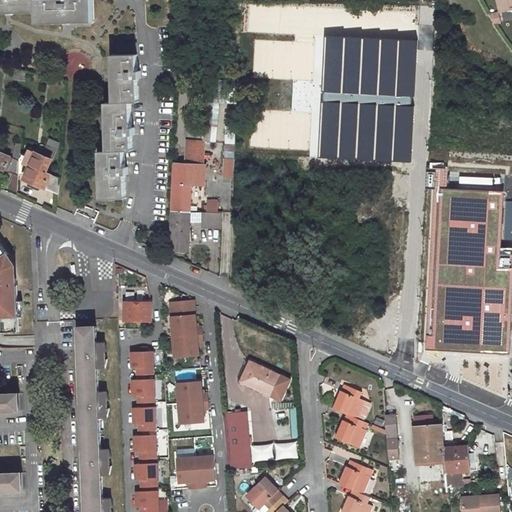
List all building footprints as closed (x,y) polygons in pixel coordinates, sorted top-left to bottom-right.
[(0,0),(0,12),(9,13),(38,12),(38,24),(65,23),(93,23),(92,0),(0,0)] [(511,0),(497,0),(501,12),(511,9),(511,0)] [(492,24),(500,22),(497,12),(489,14),(492,24)] [(418,41),(325,36),(318,158),(411,163),(418,41)] [(115,101),(107,101),(108,130),(108,150),(100,149),(100,168),(101,199),(127,198),(126,175),(129,175),(129,167),(126,167),(126,150),(133,149),(133,134),(136,134),(135,127),(133,127),(132,101),(141,101),(140,77),(142,77),(142,69),(140,70),(139,41),(119,42),(119,53),(114,53),(114,73),(115,101)] [(66,78),(88,78),(88,54),(66,54),(66,78)] [(208,142),(214,142),(216,128),(210,127),(208,142)] [(59,178),(46,173),(56,149),(48,145),(43,156),(36,154),(25,180),(58,194),(59,178)] [(187,145),(187,153),(203,154),(204,146),(187,145)] [(0,151),(0,168),(19,176),(20,160),(10,156),(11,154),(6,151),(4,154),(0,151)] [(187,153),(186,164),(203,165),(203,154),(187,153)] [(235,160),(225,159),(224,177),(234,177),(235,173),(235,160)] [(175,163),(174,183),(192,184),(202,185),(205,165),(203,165),(186,164),(175,163)] [(432,165),(425,349),(509,354),(511,292),(511,248),(499,247),(502,191),(444,189),(446,166),(432,165)] [(174,183),(173,211),(190,212),(192,184),(174,183)] [(209,200),(208,213),(218,213),(219,201),(209,200)] [(173,211),(171,249),(188,250),(190,212),(173,211)] [(218,213),(208,213),(204,212),(203,226),(222,226),(223,213),(218,213)] [(0,333),(18,333),(17,287),(16,287),(16,280),(12,280),(12,265),(6,256),(0,247),(0,333)] [(127,274),(118,275),(119,299),(128,299),(127,274)] [(182,301),(171,302),(172,316),(183,315),(182,307),(182,301)] [(151,303),(124,303),(125,321),(151,322),(151,303)] [(195,306),(182,307),(183,315),(196,314),(195,306)] [(174,336),(203,334),(203,325),(197,326),(196,314),(183,315),(172,316),(174,336)] [(96,326),(79,327),(86,511),(111,511),(111,507),(114,507),(111,498),(104,498),(103,475),(110,475),(112,466),(110,466),(109,458),(112,458),(109,449),(101,449),(100,418),(108,417),(110,408),(107,408),(107,400),(109,400),(106,391),(99,391),(98,368),(105,368),(108,359),(105,359),(105,351),(107,351),(104,342),(97,343),(96,326)] [(203,334),(174,336),(176,356),(199,354),(198,342),(204,342),(203,334)] [(154,351),(132,352),(132,367),(138,367),(138,375),(148,374),(155,374),(154,351)] [(251,363),(242,383),(272,397),(281,377),(251,363)] [(138,379),(133,379),(134,395),(139,395),(139,403),(149,402),(156,402),(155,379),(148,379),(138,379)] [(178,383),(180,403),(209,400),(208,393),(203,393),(202,381),(178,383)] [(343,391),(335,409),(348,415),(359,420),(367,401),(362,399),(364,393),(347,385),(343,391)] [(19,394),(0,394),(0,411),(19,411),(19,394)] [(209,400),(180,403),(181,423),(205,421),(204,409),(210,408),(209,400)] [(140,407),(134,407),(135,423),(140,423),(141,431),(150,430),(157,430),(156,407),(149,407),(140,407)] [(253,468),(248,411),(228,413),(233,469),(240,469),(253,468)] [(369,431),(364,428),(366,423),(359,420),(348,415),(346,421),(345,421),(337,437),(361,449),(369,431)] [(397,415),(385,416),(386,424),(397,423),(397,415)] [(446,463),(445,448),(446,448),(444,426),(434,427),(433,417),(418,418),(420,437),(422,465),(446,463)] [(397,423),(386,424),(388,442),(399,441),(397,423)] [(151,458),(158,458),(157,434),(150,435),(141,435),(135,435),(136,451),(142,451),(142,459),(151,458)] [(399,441),(388,442),(389,460),(399,459),(400,459),(399,441)] [(446,448),(445,448),(446,463),(447,475),(462,474),(471,472),(469,447),(446,448)] [(215,455),(196,457),(199,487),(207,486),(206,480),(217,479),(215,455)] [(196,457),(177,459),(180,482),(190,481),(191,488),(199,487),(196,457)] [(399,459),(389,460),(390,472),(400,471),(399,459)] [(372,477),(367,474),(369,468),(352,460),(349,467),(341,484),(353,490),(364,495),(372,477)] [(152,487),(159,486),(158,463),(151,463),(142,464),(136,464),(137,480),(143,480),(143,487),(152,487)] [(446,463),(422,465),(419,477),(421,496),(427,495),(428,509),(450,507),(448,488),(447,475),(446,463)] [(240,469),(233,469),(234,484),(241,484),(240,469)] [(23,473),(0,474),(0,490),(24,490),(23,473)] [(462,474),(447,475),(448,488),(463,487),(462,474)] [(266,477),(247,495),(260,509),(265,504),(270,509),(284,496),(266,477)] [(372,511),(375,506),(369,504),(372,498),(364,495),(353,490),(351,496),(343,511),(372,511)] [(144,507),(143,511),(160,511),(160,491),(153,491),(143,491),(137,491),(138,507),(144,507)] [(477,497),(463,499),(463,511),(501,511),(500,495),(482,497),(482,499),(478,499),(477,497)] [(284,496),(270,509),(272,511),(290,511),(284,505),(289,501),(284,496)]
